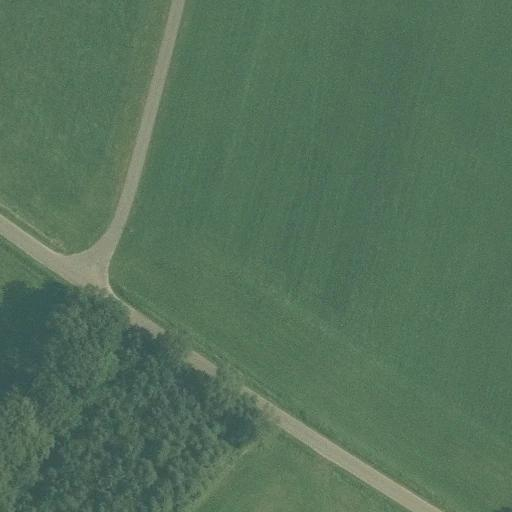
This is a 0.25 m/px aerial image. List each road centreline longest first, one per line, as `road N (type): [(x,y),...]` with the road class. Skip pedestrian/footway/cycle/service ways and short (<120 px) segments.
road 1 (unclassified): [(432,511),(90,293)]
road 2 (unclassified): [(90,293),(127,192),(179,0)]
